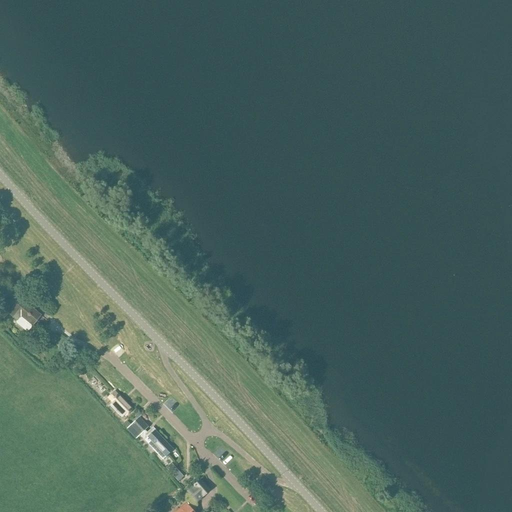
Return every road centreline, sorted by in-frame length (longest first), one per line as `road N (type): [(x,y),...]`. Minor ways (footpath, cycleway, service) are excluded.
road 1 (unclassified): [(165,347),(0,172)]
road 2 (unclassified): [(295,483),(165,347)]
road 3 (unclassified): [(106,353),(195,443)]
